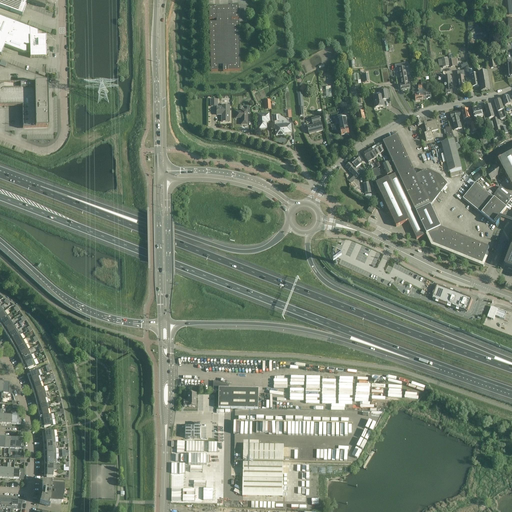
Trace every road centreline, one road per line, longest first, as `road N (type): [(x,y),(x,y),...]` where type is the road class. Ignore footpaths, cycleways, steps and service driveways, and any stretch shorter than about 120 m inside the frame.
road 1 (motorway): [(511,368),(39,190)]
road 2 (motorway): [(0,196),(439,365)]
road 3 (motorway): [(163,324),(304,329),(439,365)]
road 4 (motorway): [(290,225),(261,249),(235,251),(39,190)]
road 5 (motorway): [(511,361),(327,284),(309,260),(308,233)]
road 6 (tertiary): [(511,89),(409,117),(326,176)]
road 7 (unclassified): [(0,136),(38,151),(61,140),(61,0)]
road 8 (motorway): [(0,239),(78,307),(163,324)]
road 9 (tertiary): [(163,511),(163,324)]
road 10 (unknown): [(214,419),(225,496),(286,501),(295,491),(295,468)]
road 11 (secondary): [(161,169),(160,0)]
road 12 (unknown): [(214,419),(341,412),(355,420),(355,436)]
road 13 (secondary): [(163,324),(162,179)]
road 14 (secondary): [(296,204),(236,173),(161,169)]
road 15 (tertiary): [(356,230),(484,288)]
road 16 (secondary): [(162,179),(254,188),(288,215)]
road 17 (residential): [(316,186),(282,146),(213,130)]
